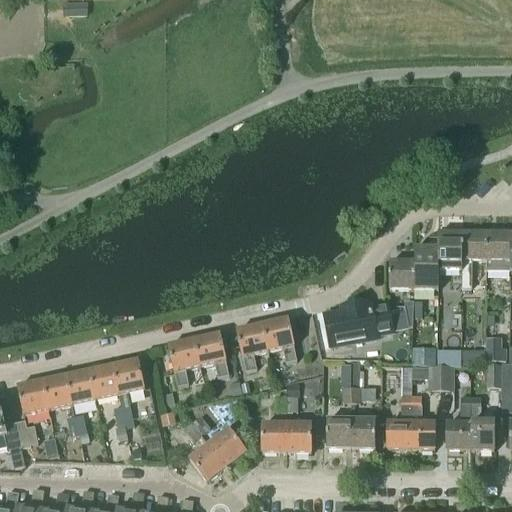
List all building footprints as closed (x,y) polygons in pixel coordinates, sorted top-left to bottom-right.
[(85,7),(67,7),(67,19),(86,19),(85,7)] [(442,236),(437,236),(437,252),(437,265),(438,265),(438,274),(461,275),(462,237),(459,237),(459,233),(449,233),(449,237),(442,236)] [(486,265),(485,275),(509,275),(510,265),(510,237),(507,237),(507,233),(497,233),(497,237),(490,237),(486,237),(486,265)] [(486,237),(462,237),(461,275),(461,293),(470,293),(470,265),(486,265),(486,237)] [(437,252),(414,251),(413,266),(413,294),(438,294),(438,274),(438,265),(437,265),(437,252)] [(413,266),(389,265),(388,293),(413,294),(413,266)] [(349,315),(324,319),(329,351),(376,342),(376,339),(391,336),(387,311),(371,314),(370,311),(367,311),(366,306),(348,310),(349,315)] [(405,306),(405,322),(413,322),(413,306),(405,306)] [(413,306),(413,322),(421,322),(421,306),(413,306)] [(287,324),(261,329),(267,356),(281,353),(284,367),(295,365),(292,351),(293,351),(287,324)] [(261,329),(235,335),(241,362),(242,362),(245,376),(256,374),(253,359),(267,356),(261,329)] [(219,338),(193,344),(198,370),(213,367),(216,381),(228,379),(219,338)] [(193,344),(167,349),(176,390),(188,388),(184,373),(198,370),(193,344)] [(485,353),(485,365),(505,365),(506,353),(485,353)] [(438,354),(438,370),(459,371),(459,355),(438,354)] [(484,355),(472,355),(472,365),(484,365),(484,355)] [(138,365),(112,370),(118,400),(144,394),(138,365)] [(112,370),(89,375),(96,405),(118,400),(112,370)] [(486,370),(486,392),(500,392),(500,371),(486,370)] [(411,371),(401,371),(401,372),(401,401),(411,401),(411,371)] [(428,372),(427,395),(440,395),(441,372),(428,372)] [(441,372),(440,395),(453,395),(454,372),(441,372)] [(89,375),(66,380),(72,410),(96,405),(89,375)] [(351,375),(350,395),(359,395),(360,376),(351,375)] [(66,380),(42,385),(48,415),(72,410),(66,380)] [(350,380),(342,380),(342,392),(350,392),(350,380)] [(511,384),(501,384),(501,397),(511,396),(511,384)] [(42,385),(16,391),(22,420),(48,415),(42,385)] [(238,387),(230,389),(232,401),(240,399),(238,387)] [(247,387),(241,389),(243,398),(250,396),(247,387)] [(287,388),(287,400),(297,400),(297,388),(287,388)] [(342,394),(342,408),(350,409),(350,395),(342,394)] [(350,395),(350,409),(359,409),(359,395),(350,395)] [(171,399),(163,400),(166,412),(173,410),(171,399)] [(410,401),(401,401),(401,415),(411,415),(411,401),(410,401)] [(420,401),(411,401),(411,415),(420,415),(420,401)] [(469,401),(460,401),(460,416),(469,416),(469,401)] [(480,401),(469,401),(469,416),(480,415),(480,401)] [(277,402),(276,416),(286,416),(287,402),(277,402)] [(287,402),(286,416),(296,416),(297,402),(287,402)] [(0,437),(3,437),(7,455),(20,453),(14,426),(5,428),(0,406),(0,437)] [(129,410),(121,412),(125,429),(133,428),(129,410)] [(121,412),(112,413),(116,431),(125,429),(121,412)] [(401,427),(387,427),(387,454),(410,454),(411,427),(411,415),(401,415),(401,427)] [(420,415),(411,415),(411,427),(410,454),(433,455),(433,427),(420,427),(420,415)] [(480,415),(469,416),(469,427),(469,455),(493,455),(493,428),(480,427),(480,415)] [(460,427),(446,427),(446,455),(469,455),(469,427),(469,416),(460,416),(460,427)] [(83,420),(74,422),(78,440),(87,437),(83,420)] [(201,420),(192,427),(201,439),(210,432),(201,420)] [(74,422),(66,424),(70,441),(78,440),(74,422)] [(350,423),(326,423),(327,454),(350,454),(350,423)] [(374,423),(350,423),(350,454),(374,454),(374,423)] [(24,424),(14,426),(20,453),(31,450),(30,448),(38,446),(34,430),(26,431),(24,424)] [(192,427),(183,434),(193,446),(201,439),(192,427)] [(261,428),(261,456),(286,456),(286,428),(261,428)] [(286,428),(286,456),(310,457),(311,429),(286,428)] [(124,431),(116,433),(119,445),(127,444),(124,431)] [(227,433),(208,448),(225,471),(245,456),(227,433)] [(87,438),(79,440),(81,447),(89,445),(87,438)] [(208,448),(188,463),(206,486),(225,471),(208,448)] [(56,451),(44,453),(46,461),(57,458),(56,451)] [(139,453),(130,455),(132,463),(141,461),(139,453)] [(28,511),(15,510),(14,511),(41,511),(44,494),(33,493),(28,511)] [(73,511),(66,511),(65,511),(90,511),(93,496),(83,495),(78,511),(73,511)] [(141,511),(144,497),(133,495),(128,511),(141,511)] [(14,511),(15,510),(17,497),(7,496),(3,511),(14,511)] [(65,511),(66,511),(68,498),(58,496),(53,511),(65,511)] [(116,511),(118,500),(107,498),(103,511),(116,511)] [(165,511),(167,501),(158,499),(154,511),(165,511)] [(191,511),(193,504),(181,503),(178,511),(191,511)]
